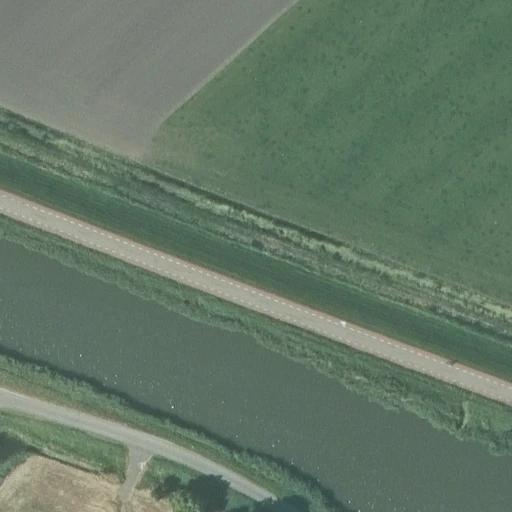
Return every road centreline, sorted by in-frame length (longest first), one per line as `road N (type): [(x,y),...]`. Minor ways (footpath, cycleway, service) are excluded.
road 1 (tertiary): [(511,396),(0,202)]
road 2 (unclassified): [(284,511),(178,455),(0,398)]
